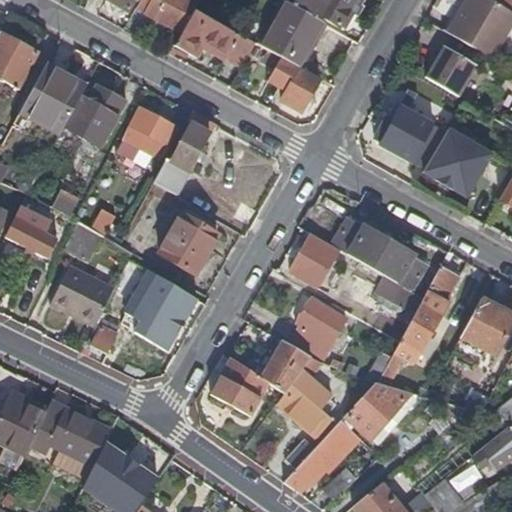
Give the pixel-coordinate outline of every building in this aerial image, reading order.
[(111,0),(128,10),(134,0),(111,0)] [(200,1),(198,0),(140,0),(137,7),(181,33),(195,9),(200,1)] [(339,28),(355,0),(298,0),(294,8),(315,20),(318,17),(339,29),(339,28)] [(361,0),(355,0),(339,28),(343,30),(352,14),(356,17),(362,5),(360,3),(361,0)] [(493,61),(511,27),(511,13),(488,0),(468,0),(448,34),(493,61)] [(511,0),(488,0),(511,13),(511,0)] [(299,68),(323,24),(315,20),(294,8),(287,4),(263,47),(282,58),(294,65),(299,68)] [(181,33),(175,43),(192,53),(193,51),(201,38),(227,52),(225,56),(243,66),(257,44),(238,33),(195,9),(181,33)] [(38,53),(1,33),(0,35),(0,77),(19,88),(38,53)] [(225,56),(227,52),(201,38),(193,51),(198,54),(204,45),(225,56)] [(443,49),(426,79),(459,98),(477,68),(443,49)] [(269,80),(280,87),(294,65),(282,58),(269,80)] [(301,113),(320,80),(299,68),(294,65),(280,87),(287,91),(285,96),(281,101),(301,113)] [(21,112),(61,134),(65,127),(82,96),(86,88),(46,66),(21,112)] [(511,71),(508,70),(500,82),(511,88),(511,71)] [(280,87),(269,80),(266,85),(285,96),(287,91),(280,87)] [(90,100),(82,96),(65,127),(101,148),(127,102),(98,87),(90,100)] [(400,109),(380,146),(424,171),(446,134),(400,109)] [(168,146),(177,130),(140,110),(124,141),(161,161),(169,147),(168,146)] [(176,196),(215,125),(192,113),(187,123),(190,125),(169,162),(167,160),(154,183),(176,196)] [(424,171),(423,174),(467,199),(490,158),(447,133),(446,134),(424,171)] [(0,179),(15,154),(1,147),(0,150),(0,179)] [(511,180),(500,201),(511,207),(511,180)] [(68,191),(62,201),(77,210),(83,200),(68,191)] [(45,219),(19,206),(4,237),(47,259),(56,240),(39,232),(45,219)] [(116,220),(102,212),(94,225),(109,233),(116,220)] [(161,256),(179,267),(195,277),(198,272),(220,236),(185,216),(161,256)] [(349,217),(332,247),(417,296),(434,266),(349,217)] [(96,256),(102,244),(103,243),(105,238),(78,222),(75,227),(63,251),(88,265),(93,255),(96,256)] [(102,244),(129,259),(129,258),(132,253),(120,246),(105,238),(103,243),(102,244)] [(328,248),(310,238),(290,273),(308,283),(315,270),(322,274),(324,274),(326,274),(327,274),(329,273),(330,271),(330,269),(330,268),(334,261),(324,255),(328,248)] [(50,304),(96,326),(97,324),(100,317),(115,287),(69,265),(50,304)] [(428,291),(449,303),(452,298),(449,297),(459,280),(440,269),(428,291)] [(163,358),(194,306),(146,278),(121,319),(137,328),(131,338),(163,358)] [(449,304),(428,292),(424,300),(400,343),(396,351),(411,358),(417,353),(420,355),(449,304)] [(325,358),(332,345),(348,320),(312,299),(304,312),(306,313),(306,319),(294,342),(315,353),(325,358)] [(511,329),(511,316),(482,300),(460,339),(496,359),(511,329)] [(92,346),(106,353),(120,327),(100,317),(97,324),(101,326),(92,346)] [(360,327),(348,320),(332,345),(345,352),(360,327)] [(87,343),(92,346),(101,326),(97,324),(96,326),(87,343)] [(286,342),(262,379),(270,384),(285,394),(312,357),(286,342)] [(370,376),(368,381),(375,383),(377,384),(392,356),(384,352),(370,376)] [(402,359),(394,354),(392,356),(377,384),(388,387),(397,370),(396,370),(402,359)] [(252,416),(270,384),(262,379),(232,357),(212,394),(252,416)] [(320,369),(324,364),(312,357),(285,394),(278,403),(319,437),(334,420),(328,415),(338,404),(332,399),(333,398),(311,379),(320,369)] [(470,397),(485,405),(497,383),(482,374),(470,397)] [(428,380),(419,396),(428,399),(436,384),(428,380)] [(421,398),(418,396),(388,387),(377,384),(375,383),(370,389),(344,417),(370,440),(401,405),(408,411),(421,398)] [(20,407),(24,397),(10,390),(0,412),(0,444),(4,446),(24,456),(30,444),(43,418),(20,407)] [(47,409),(24,397),(20,407),(43,418),(47,409)] [(511,399),(490,416),(511,422),(511,399)] [(111,431),(51,401),(47,409),(43,418),(30,444),(48,453),(53,444),(63,449),(94,464),(111,431)] [(390,430),(408,411),(401,405),(370,440),(376,445),(390,430)] [(431,424),(442,437),(473,411),(454,406),(431,424)] [(360,440),(340,422),(315,450),(297,470),(285,483),(299,493),(309,483),(316,481),(329,467),(332,468),(342,458),(360,440)] [(511,459),(511,426),(484,448),(473,457),(482,468),(491,461),(498,469),(511,459)] [(286,460),(297,470),(315,450),(304,439),(286,460)] [(106,442),(84,487),(119,511),(135,511),(157,480),(106,442)] [(0,462),(17,471),(24,456),(4,446),(0,453),(0,462)] [(86,479),(94,464),(63,449),(56,464),(86,479)] [(346,469),(325,489),(335,500),(356,480),(346,469)] [(453,511),(463,504),(445,479),(425,495),(434,507),(437,511),(453,511)] [(508,489),(501,481),(455,511),(508,511),(503,504),(507,502),(502,494),(508,489)] [(405,511),(383,485),(355,508),(357,511),(405,511)]
